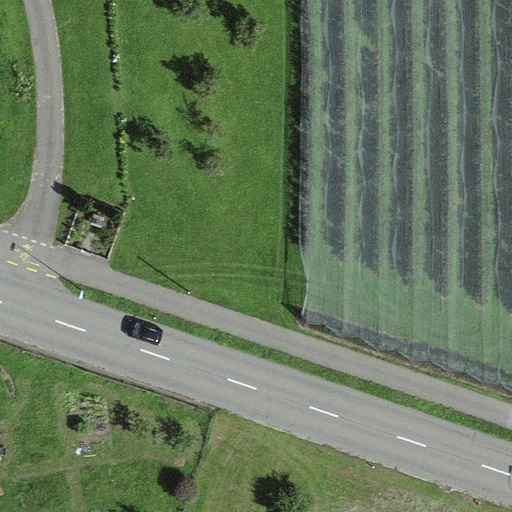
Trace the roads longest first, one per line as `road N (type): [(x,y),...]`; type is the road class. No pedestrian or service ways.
road 1 (tertiary): [(0,301),(511,476)]
road 2 (track): [(44,0),(47,191),(8,304)]
